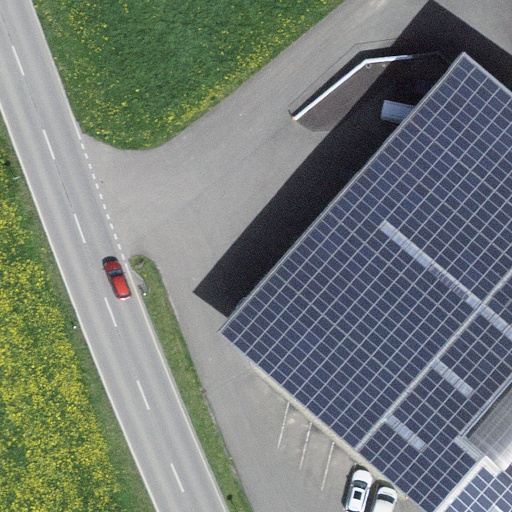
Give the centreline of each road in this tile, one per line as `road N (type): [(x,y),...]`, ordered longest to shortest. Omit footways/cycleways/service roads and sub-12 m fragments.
road 1 (secondary): [(193,511),(0,12)]
road 2 (track): [(392,0),(227,138),(81,237)]
